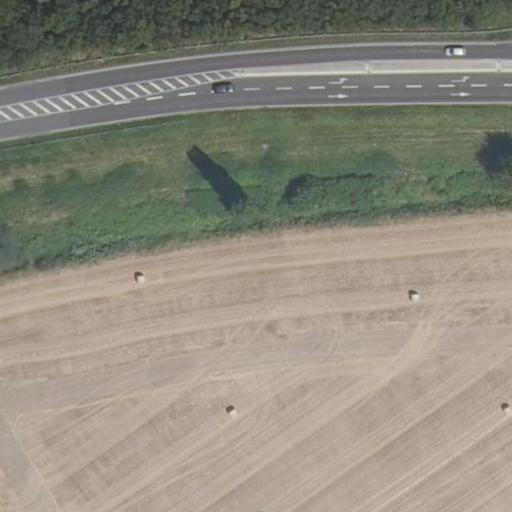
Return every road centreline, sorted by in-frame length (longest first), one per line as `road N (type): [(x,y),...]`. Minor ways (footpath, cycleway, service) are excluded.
road 1 (primary): [(511,54),(354,55),(0,98)]
road 2 (primary): [(0,133),(298,89)]
road 3 (primary): [(298,89),(330,96),(511,95)]
road 4 (primary): [(298,89),(511,79)]
